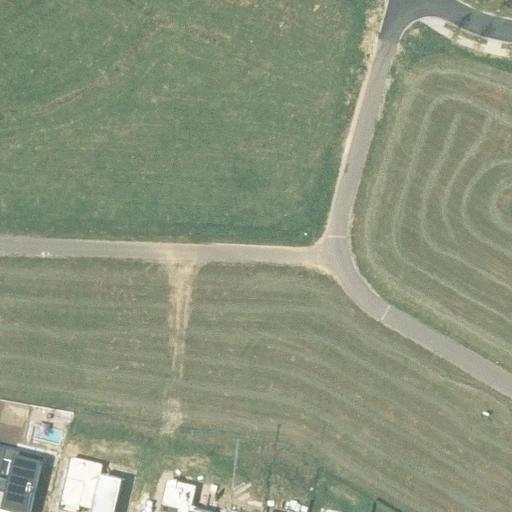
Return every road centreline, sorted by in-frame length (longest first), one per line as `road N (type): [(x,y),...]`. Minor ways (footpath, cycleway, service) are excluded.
road 1 (residential): [(0,247),(337,257)]
road 2 (residential): [(408,0),(378,74),(339,217),(337,257)]
road 3 (residential): [(337,257),(351,286),(384,314),(511,389)]
